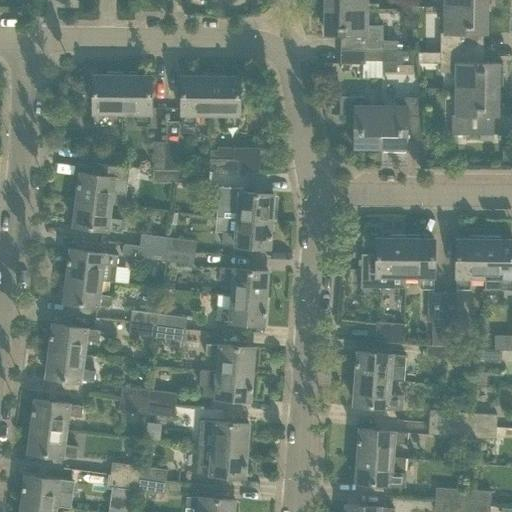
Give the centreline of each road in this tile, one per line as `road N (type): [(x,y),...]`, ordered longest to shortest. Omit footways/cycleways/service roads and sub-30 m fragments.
road 1 (residential): [(292,511),(313,194)]
road 2 (residential): [(0,334),(22,165),(20,38)]
road 3 (residential): [(511,196),(313,194)]
road 4 (residential): [(276,48),(250,38),(107,39)]
road 5 (residential): [(313,194),(276,48)]
